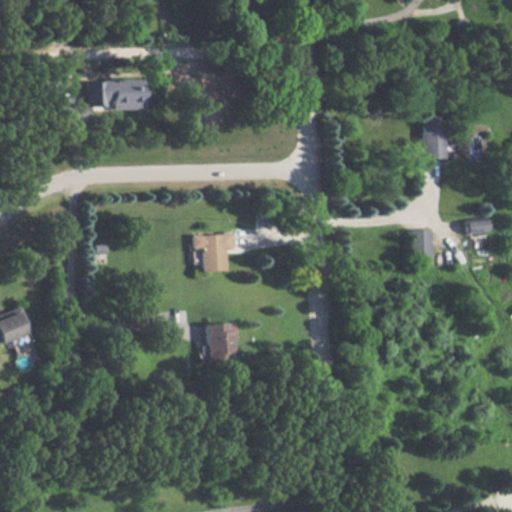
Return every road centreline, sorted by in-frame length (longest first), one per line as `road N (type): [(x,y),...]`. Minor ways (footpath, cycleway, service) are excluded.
road 1 (residential): [(329,511),(298,0)]
road 2 (residential): [(0,213),(66,171),(307,165)]
road 3 (residential): [(300,50),(0,58)]
